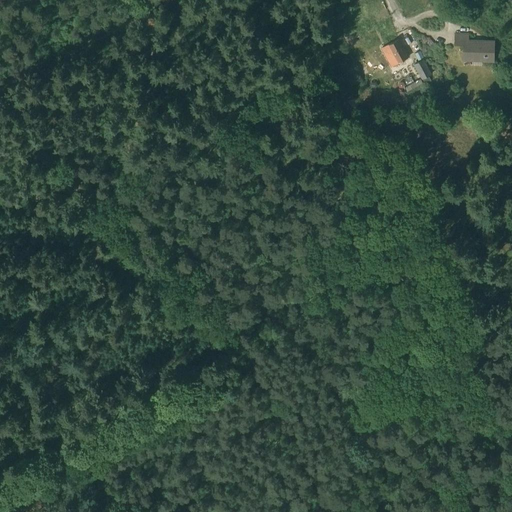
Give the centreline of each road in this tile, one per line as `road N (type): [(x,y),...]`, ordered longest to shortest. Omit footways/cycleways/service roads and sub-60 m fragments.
road 1 (track): [(161,0),(0,88)]
road 2 (track): [(0,482),(158,390)]
